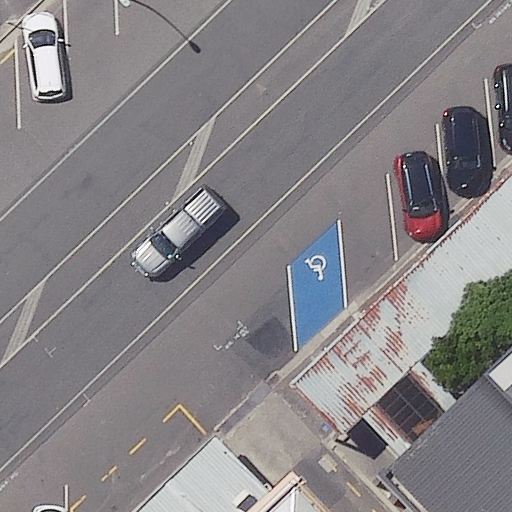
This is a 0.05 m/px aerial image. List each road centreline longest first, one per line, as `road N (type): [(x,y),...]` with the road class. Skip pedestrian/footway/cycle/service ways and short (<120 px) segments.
road 1 (unclassified): [(359,0),(64,283)]
road 2 (unclassified): [(290,511),(64,283)]
